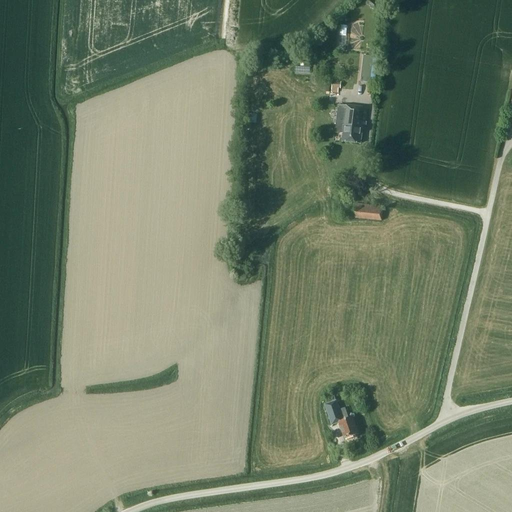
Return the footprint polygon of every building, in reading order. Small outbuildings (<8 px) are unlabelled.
[(350,37),(350,25),(342,25),(342,49),(348,49),(348,46),(362,47),(362,41),(358,41),(358,37),(350,37)] [(359,81),(375,83),(378,57),(362,55),(359,81)] [(362,131),(365,131),(367,109),(338,105),(335,133),(343,134),(342,143),(360,145),(362,131)] [(256,124),(257,115),(248,114),(247,123),(256,124)] [(355,218),(382,221),(383,207),(356,204),(355,218)] [(330,398),(331,401),(324,403),(331,423),(337,421),(339,427),(341,427),(344,437),(352,435),(353,436),(358,435),(351,416),(348,417),(344,407),(338,409),(337,406),(342,405),(338,395),(330,398)]
